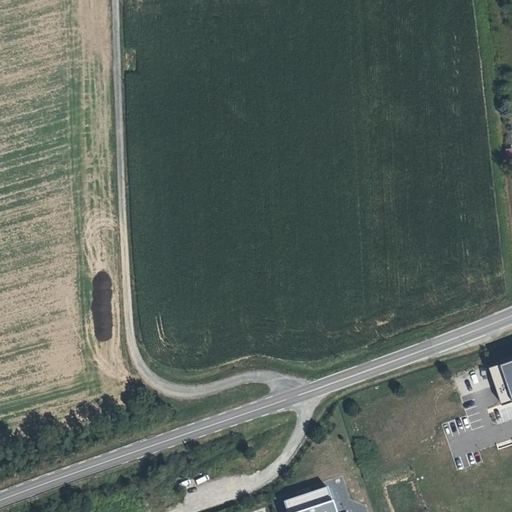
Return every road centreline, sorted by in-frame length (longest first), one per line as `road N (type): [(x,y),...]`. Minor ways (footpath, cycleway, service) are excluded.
road 1 (residential): [(303,393),(278,374),(201,387),(139,369),(120,0)]
road 2 (secondary): [(0,504),(303,393)]
road 3 (secondary): [(303,393),(511,317)]
road 4 (unknown): [(186,511),(289,458),(303,423),(303,393)]
